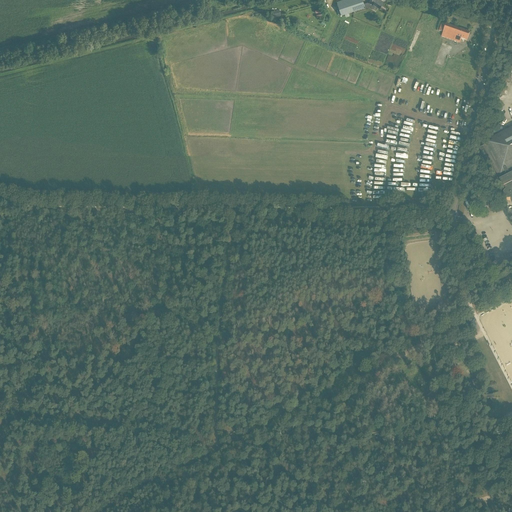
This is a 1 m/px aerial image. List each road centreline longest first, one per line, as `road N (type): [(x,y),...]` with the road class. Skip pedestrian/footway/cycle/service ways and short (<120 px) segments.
road 1 (track): [(113,511),(473,319)]
road 2 (track): [(217,450),(236,208)]
road 3 (track): [(0,219),(15,208),(236,208)]
road 4 (track): [(217,450),(160,429),(0,413)]
road 5 (track): [(236,208),(454,208)]
road 6 (unclassified): [(454,208),(493,19)]
